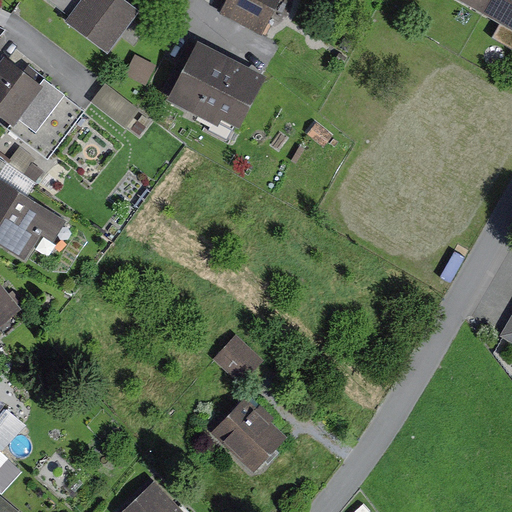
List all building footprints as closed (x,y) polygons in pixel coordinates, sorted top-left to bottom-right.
[(63,0),(75,10),(71,15),(109,46),(140,7),(130,0),(63,0)] [(276,0),(234,0),(231,8),(267,23),(276,0)] [(511,0),(466,0),(511,26),(511,0)] [(236,62),(202,45),(175,100),(209,117),(236,62)] [(80,105),(30,72),(0,116),(0,118),(49,151),(80,105)] [(58,215),(1,177),(0,178),(0,230),(33,252),(58,215)] [(0,328),(24,308),(0,279),(0,328)] [(240,341),(225,361),(251,381),(266,362),(240,341)] [(251,401),(220,436),(258,470),(289,435),(251,401)] [(188,511),(158,484),(131,511),(188,511)] [(0,511),(27,511),(0,489),(0,511)]
